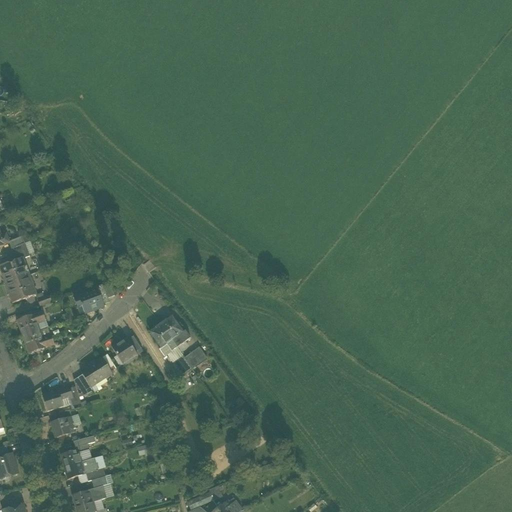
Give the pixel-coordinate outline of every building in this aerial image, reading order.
[(65,207),(61,200),(55,204),(59,210),(65,207)] [(0,248),(5,246),(5,245),(9,244),(10,243),(10,242),(8,238),(7,238),(5,234),(1,236),(0,232),(0,248)] [(9,244),(11,250),(25,244),(22,237),(10,242),(10,243),(9,244)] [(30,242),(25,244),(29,255),(34,253),(30,242)] [(11,250),(16,261),(24,259),(29,256),(29,255),(25,244),(11,250)] [(0,266),(0,268),(6,285),(30,276),(24,259),(16,261),(0,266)] [(36,295),(30,276),(6,285),(12,303),(36,295)] [(103,287),(106,293),(107,298),(114,295),(110,285),(103,287)] [(85,313),(85,314),(97,310),(96,308),(104,305),(100,295),(98,289),(74,298),(77,307),(82,305),(85,313)] [(109,302),(107,298),(106,293),(100,295),(104,305),(109,302)] [(38,301),(41,307),(52,302),(50,296),(38,301)] [(22,337),(40,331),(38,324),(46,321),(43,312),(17,321),(22,337)] [(69,313),(62,315),(64,322),(72,319),(69,313)] [(160,325),(172,341),(183,334),(183,333),(172,318),(166,322),(165,321),(161,325),(160,325)] [(49,328),(46,321),(38,324),(40,331),(49,328)] [(150,333),(161,349),(172,341),(160,325),(156,329),(150,333)] [(49,328),(40,331),(43,338),(51,335),(49,328)] [(55,345),(51,335),(43,338),(40,331),(22,337),(29,355),(55,345)] [(185,332),(183,333),(183,334),(172,341),(177,349),(186,342),(190,339),(185,332)] [(128,341),(135,352),(141,349),(133,337),(128,341)] [(112,348),(121,363),(136,354),(135,352),(128,341),(127,339),(112,348)] [(177,349),(172,341),(161,349),(159,350),(164,358),(167,356),(177,349)] [(186,342),(177,349),(181,354),(189,347),(186,342)] [(199,348),(184,359),(192,370),(207,359),(199,348)] [(177,349),(167,356),(172,363),(182,356),(181,354),(177,349)] [(107,355),(101,359),(110,373),(116,369),(107,355)] [(182,377),(192,370),(184,359),(182,356),(172,363),(182,377)] [(83,377),(91,388),(112,375),(110,373),(101,359),(80,373),(82,375),(83,377)] [(76,387),(78,397),(85,392),(78,381),(83,377),(82,375),(73,380),(76,387)] [(78,381),(85,392),(91,388),(83,377),(78,381)] [(59,392),(62,402),(71,400),(73,399),(70,389),(69,387),(57,390),(58,392),(59,392)] [(76,387),(70,389),(73,399),(71,400),(73,406),(80,404),(78,397),(76,387)] [(43,397),(48,412),(64,407),(62,402),(59,392),(58,392),(43,397)] [(167,408),(163,396),(158,398),(161,410),(167,408)] [(245,403),(240,397),(235,402),(240,407),(245,403)] [(149,405),(152,415),(159,413),(156,403),(149,405)] [(81,425),(78,415),(72,417),(75,427),(81,425)] [(72,417),(66,419),(71,434),(77,432),(75,427),(72,417)] [(51,424),(56,439),(68,435),(71,434),(66,419),(51,424)] [(56,439),(58,445),(70,441),(68,435),(56,439)] [(93,437),(85,439),(87,445),(95,443),(93,437)] [(74,443),(77,451),(87,448),(87,445),(85,439),(74,443)] [(131,439),(122,441),(124,448),(133,446),(131,439)] [(149,454),(146,445),(137,448),(140,456),(149,454)] [(0,448),(0,458),(9,455),(6,447),(0,448)] [(91,460),(87,448),(77,451),(77,454),(79,453),(82,463),(91,460)] [(61,456),(64,468),(82,463),(79,453),(77,454),(77,451),(61,456)] [(0,479),(1,479),(8,477),(17,474),(11,455),(9,455),(0,458),(0,479)] [(102,457),(95,459),(98,470),(103,469),(106,468),(102,457)] [(91,460),(82,463),(64,468),(67,480),(78,477),(86,474),(98,471),(98,470),(95,459),(91,460)] [(168,461),(160,464),(163,474),(171,471),(168,461)] [(275,469),(273,465),(252,474),(253,477),(275,469)] [(86,474),(88,482),(91,481),(105,477),(103,469),(98,470),(98,471),(86,474)] [(86,474),(78,477),(80,485),(88,482),(86,474)] [(1,479),(3,485),(10,483),(8,477),(1,479)] [(91,481),(94,490),(103,487),(106,499),(114,497),(110,484),(107,485),(105,478),(105,477),(91,481)] [(210,492),(214,501),(222,497),(220,492),(224,490),(222,486),(209,491),(210,492)] [(95,492),(91,493),(94,503),(102,500),(106,499),(103,487),(94,490),(95,492)] [(72,496),(76,508),(94,503),(91,493),(89,494),(88,491),(72,496)] [(187,503),(190,511),(214,501),(210,492),(187,503)] [(102,500),(94,503),(96,511),(104,510),(102,500)] [(228,511),(233,509),(231,506),(228,502),(215,511),(228,511)] [(96,511),(94,503),(76,508),(76,511),(96,511)] [(235,503),(231,506),(233,509),(228,511),(239,511),(241,511),(235,503)]
